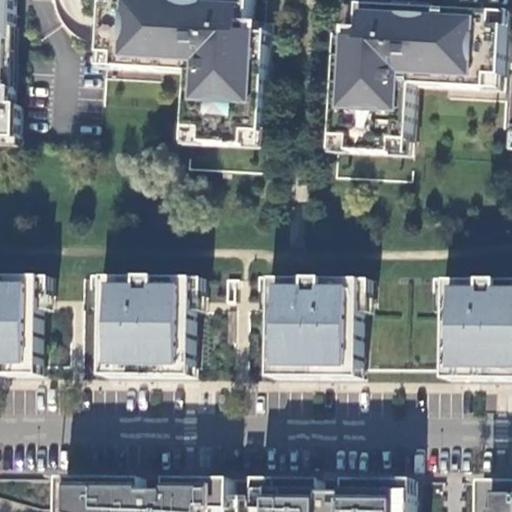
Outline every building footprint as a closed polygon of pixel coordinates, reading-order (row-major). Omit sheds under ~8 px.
[(21,44),(22,0),(0,0),(0,152),(2,152),(2,144),(23,144),(24,111),(18,111),(18,94),(13,94),(15,44),(21,44)] [(258,5),(168,0),(110,0),(109,32),(108,54),(107,74),(196,79),(192,149),(269,154),(275,41),(256,40),(258,5)] [(409,14),(366,11),(364,46),(355,45),(353,71),(343,71),(339,143),(356,144),(356,158),(398,160),(399,147),(416,147),(419,91),(420,83),(452,85),(452,93),(494,95),(495,82),(509,83),(511,33),(499,32),(500,19),(430,15),(430,25),(409,24),(409,14)] [(430,15),(409,14),(409,24),(430,25),(430,15)] [(511,19),(500,19),(499,32),(511,33),(511,23),(511,19)] [(355,45),(345,45),(343,71),(353,71),(355,45)] [(509,83),(495,82),(494,95),(508,96),(509,83)] [(452,85),(420,83),(419,91),(452,93),(452,85)] [(356,144),(339,143),(339,157),(356,158),(356,144)] [(416,147),(399,147),(398,160),(415,161),(416,147)] [(56,281),(0,280),(0,379),(48,380),(49,314),(56,314),(56,307),(56,281)] [(209,283),(102,282),(102,315),(110,315),(109,381),(200,383),(201,316),(208,316),(208,309),(209,283)] [(325,284),(270,283),(270,308),(269,316),(278,316),(277,382),(367,384),(369,318),(376,318),(376,316),(376,285),(325,284)] [(511,285),(444,285),(443,318),(452,318),(450,384),(511,385),(511,285)] [(149,479),(73,478),(73,500),(64,499),(63,511),(219,511),(219,509),(235,510),(235,502),(235,480),(172,479),(171,494),(149,494),(149,479)] [(73,500),(73,478),(64,478),(64,499),(73,500)] [(172,479),(149,479),(149,494),(171,494),(172,479)] [(417,511),(418,496),(404,496),(404,482),(351,482),(350,496),(327,496),(328,481),(261,480),(261,502),(261,510),(277,510),(276,511),(417,511)] [(350,496),(351,482),(328,481),(327,496),(350,496)] [(418,483),(404,482),(404,496),(418,496),(418,483)] [(502,511),(503,483),(486,483),(485,511),(502,511)] [(511,511),(511,483),(503,483),(502,511),(511,511)] [(219,509),(219,511),(276,511),(277,510),(261,510),(261,502),(256,502),(256,498),(240,498),(240,502),(235,502),(235,510),(219,509)]
